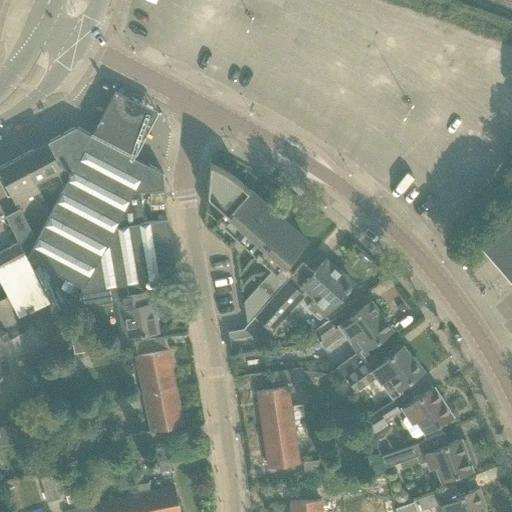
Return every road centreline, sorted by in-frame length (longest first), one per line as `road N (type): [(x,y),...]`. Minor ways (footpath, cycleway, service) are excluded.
road 1 (tertiary): [(511,404),(494,365),(417,257),(362,205),(298,161),(202,113)]
road 2 (residential): [(235,511),(187,186),(202,113)]
road 3 (tertiary): [(202,113),(73,50)]
